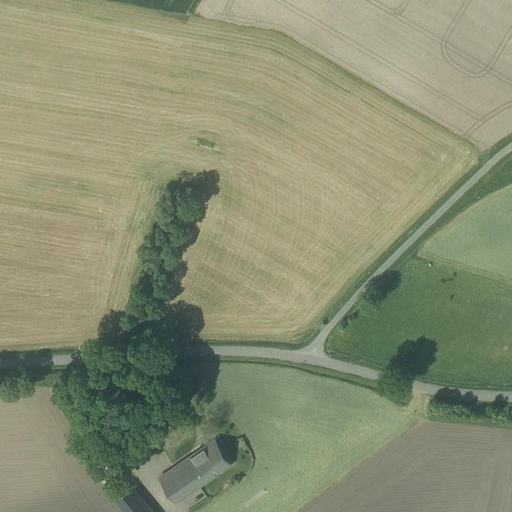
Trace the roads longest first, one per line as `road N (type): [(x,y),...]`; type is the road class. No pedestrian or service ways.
road 1 (unclassified): [(313,361),(182,351),(0,362)]
road 2 (unclassified): [(313,361),(316,344),(511,147)]
road 3 (unclassified): [(511,398),(422,389),(313,361)]
